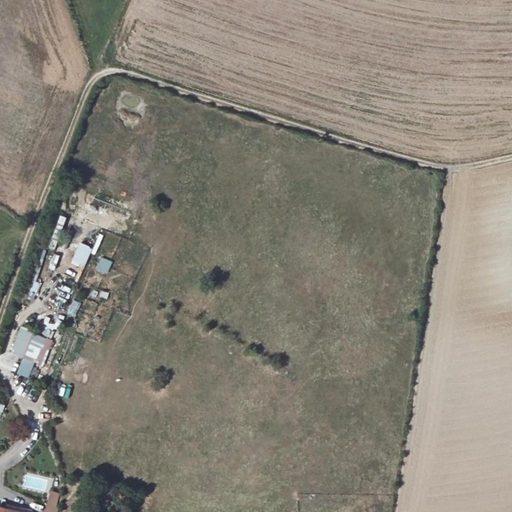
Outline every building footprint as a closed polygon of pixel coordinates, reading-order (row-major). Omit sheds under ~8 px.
[(61,231),(65,217),(59,216),(55,230),(61,231)] [(107,274),(112,262),(100,257),(95,270),(107,274)] [(75,316),(81,303),(73,299),(67,313),(75,316)] [(43,336),(19,327),(10,353),(22,357),(16,374),(29,378),(34,364),(45,368),(58,333),(45,329),(43,336)] [(56,511),(60,491),(48,490),(44,511),(56,511)]
